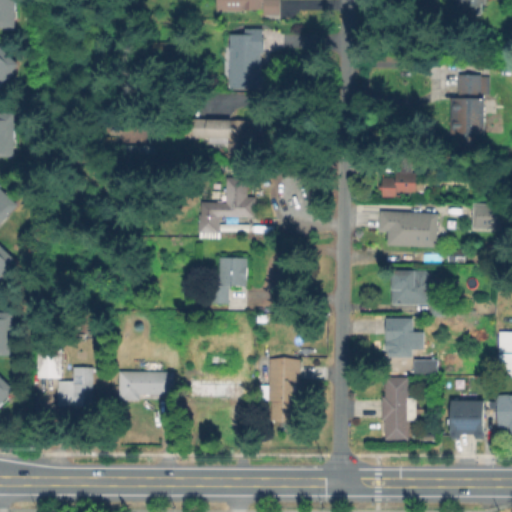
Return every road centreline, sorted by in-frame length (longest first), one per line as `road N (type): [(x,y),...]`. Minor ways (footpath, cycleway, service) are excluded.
road 1 (secondary): [(0,481),(511,483)]
road 2 (residential): [(338,483),(347,0)]
